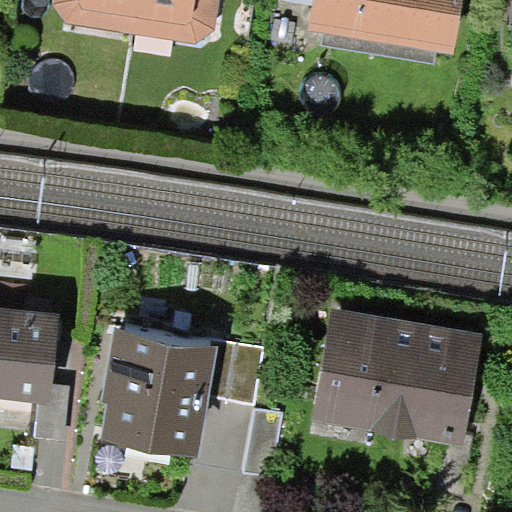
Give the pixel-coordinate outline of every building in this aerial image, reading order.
[(134,0),(133,6),(199,16),(201,0),(134,0)] [(310,0),(308,17),(446,40),(452,0),(310,0)] [(0,309),(0,385),(42,390),(50,315),(0,309)] [(469,437),(450,434),(467,336),(335,314),(318,411),(440,432),(430,491),(459,496),(469,437)] [(195,398),(250,408),(260,351),(122,328),(104,429),(122,432),(124,444),(131,453),(142,458),(153,457),(163,451),(169,440),(187,443),(195,398)] [(238,473),(267,479),(279,414),(249,409),(238,473)]
